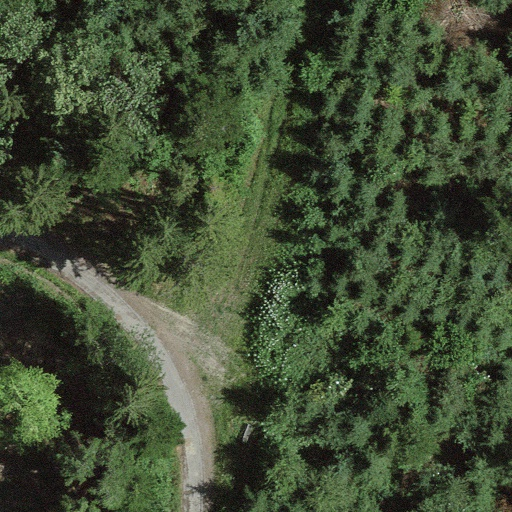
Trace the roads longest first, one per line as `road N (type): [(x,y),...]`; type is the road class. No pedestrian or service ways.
road 1 (track): [(157,359),(108,293),(69,266),(0,239)]
road 2 (unclassified): [(196,511),(192,428),(157,359)]
